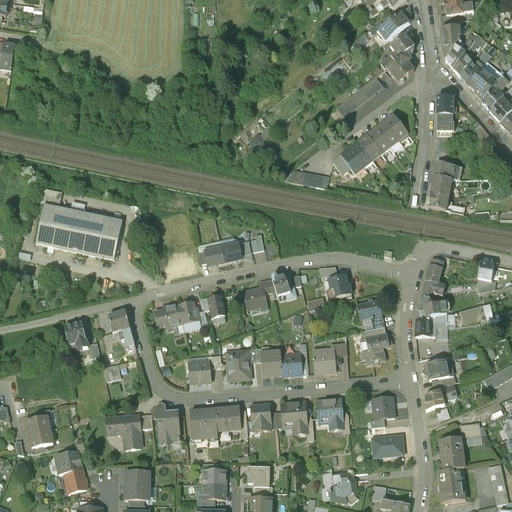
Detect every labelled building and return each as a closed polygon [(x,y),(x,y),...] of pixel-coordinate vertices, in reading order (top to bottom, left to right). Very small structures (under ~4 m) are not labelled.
[(368,0),(366,2),(368,5),(365,6),(367,8),(368,9),(370,7),(379,0),(368,0)] [(406,0),(387,0),(386,1),(390,6),(393,11),(407,0),(406,0)] [(373,11),(372,12),(376,17),(390,6),(386,1),(382,5),(373,11)] [(461,1),(444,4),(446,17),(448,17),(449,17),(463,15),(461,1)] [(23,13),(35,14),(36,4),(24,3),(23,13)] [(367,8),(359,15),(363,21),(371,15),(370,14),(372,12),(373,11),(370,7),(368,9),(367,8)] [(385,28),(379,33),(387,43),(410,25),(408,10),(385,28)] [(363,21),(362,22),(365,25),(376,17),(372,12),(370,14),(371,15),(363,21)] [(446,17),(439,18),(440,27),(452,25),(451,19),(449,17),(448,17),(446,17)] [(381,23),(370,32),(374,37),(379,33),(385,28),(381,23)] [(441,32),(440,32),(445,62),(446,63),(455,47),(464,33),(464,32),(466,29),(453,31),(441,32)] [(405,37),(390,48),(396,55),(399,60),(412,50),(414,49),(405,37)] [(4,47),(3,46),(2,57),(0,69),(0,71),(11,73),(15,48),(4,47)] [(455,47),(446,63),(451,69),(453,72),(463,57),(455,47)] [(468,49),(463,57),(467,62),(474,52),(468,49)] [(399,60),(387,70),(398,85),(414,73),(408,65),(411,62),(407,58),(414,53),(412,50),(399,60)] [(396,55),(380,66),(385,71),(387,70),(399,60),(396,55)] [(463,57),(453,72),(460,80),(471,65),(468,63),(467,62),(463,57)] [(481,62),(475,70),(479,75),(485,66),(481,62)] [(473,68),(471,65),(460,80),(467,89),(479,75),(475,70),(473,68)] [(467,89),(475,94),(473,96),(478,99),(477,100),(482,104),(502,80),(503,78),(487,65),(485,66),(479,75),(467,89)] [(511,80),(505,75),(503,78),(502,80),(508,84),(511,80)] [(376,79),(336,109),(343,118),(383,88),(376,79)] [(482,104),(481,105),(490,114),(502,99),(496,93),(497,92),(498,93),(501,92),(508,84),(502,80),(482,104)] [(508,103),(503,98),(502,99),(490,114),(500,126),(511,113),(511,112),(509,109),(511,105),(511,104),(510,102),(508,103)] [(452,99),(437,99),(437,139),(449,139),(452,139),(452,99)] [(511,113),(500,126),(504,130),(511,122),(511,113)] [(407,136),(393,117),(384,124),(399,143),(407,136)] [(399,143),(384,124),(376,130),(390,149),(399,143)] [(511,181),(511,165),(480,127),(472,135),(510,181),(511,181)] [(390,149),(376,130),(367,137),(381,156),(390,149)] [(381,156),(367,137),(358,144),(373,163),(381,156)] [(449,139),(437,139),(437,156),(439,155),(448,149),(449,139)] [(373,163),(358,144),(350,151),(364,170),(373,163)] [(448,149),(439,155),(437,165),(449,167),(448,149)] [(364,170),(350,151),(341,158),(355,177),(364,170)] [(449,167),(437,165),(434,179),(451,183),(452,183),(459,183),(462,170),(449,167)] [(293,173),(280,182),(297,186),(299,177),(293,173)] [(305,175),(300,174),(299,177),(297,186),(303,187),(305,175)] [(312,176),(305,175),(303,187),(309,188),(312,176)] [(317,177),(312,176),(309,188),(315,189),(317,177)] [(323,178),(317,177),(315,189),(321,190),(323,178)] [(329,180),(323,178),(321,190),(327,191),(329,180)] [(451,183),(434,179),(430,197),(447,201),(451,183)] [(40,191),(40,201),(61,202),(61,192),(40,191)] [(447,201),(430,197),(428,210),(445,213),(446,207),(447,201)] [(122,224),(44,207),(36,246),(114,263),(122,224)] [(464,211),(446,207),(445,213),(463,217),(464,211)] [(261,237),(255,238),(256,242),(251,243),(253,255),(264,253),(261,237)] [(248,244),(237,247),(240,258),(251,255),(248,244)] [(237,247),(221,250),(225,265),(241,262),(240,258),(237,247)] [(221,250),(205,254),(207,265),(208,269),(225,265),(221,250)] [(205,254),(199,255),(201,267),(207,265),(205,254)] [(443,265),(433,262),(432,261),(425,284),(438,287),(443,264),(443,265)] [(493,268),(480,265),(477,281),(491,284),(493,268)] [(335,270),(319,270),(322,284),(329,282),(338,280),(335,270)] [(285,279),(278,281),(276,277),(271,278),(273,283),(276,293),(272,295),(274,301),(285,297),(287,302),(296,299),(293,289),(289,291),(285,279)] [(338,280),(329,282),(331,292),(327,293),(329,302),(352,297),(349,288),(347,288),(345,278),(338,280)] [(273,283),(266,285),(270,295),(272,295),(276,293),(273,283)] [(266,284),(260,285),(261,291),(262,296),(265,296),(270,295),(266,285),(266,284)] [(438,287),(425,284),(423,293),(432,295),(443,298),(445,289),(438,287)] [(261,291),(251,293),(251,294),(243,295),(247,312),(260,309),(259,308),(266,306),(267,308),(265,296),(262,296),(261,291)] [(432,295),(423,293),(420,302),(430,301),(432,295)] [(242,294),(232,295),(233,304),(243,303),(242,294)] [(220,299),(208,301),(207,301),(210,312),(212,321),(219,319),(224,318),(220,299)] [(440,299),(430,301),(420,302),(421,309),(418,310),(419,315),(417,315),(417,324),(429,323),(429,321),(438,319),(445,317),(445,305),(441,305),(440,299)] [(207,301),(200,303),(204,314),(210,312),(207,301)] [(378,303),(357,308),(360,323),(371,321),(382,318),(378,303)] [(193,305),(179,308),(179,309),(183,327),(200,323),(198,315),(196,316),(193,305)] [(172,308),(163,310),(166,326),(167,330),(183,327),(179,309),(172,310),(172,308)] [(163,313),(155,314),(158,328),(166,326),(163,313)] [(136,352),(125,314),(108,319),(112,335),(118,334),(120,343),(125,341),(128,354),(136,352)] [(204,314),(198,315),(200,323),(202,331),(209,330),(204,314)] [(445,317),(438,319),(439,325),(446,324),(445,317)] [(382,318),(371,321),(373,333),(385,330),(382,318)] [(200,323),(183,327),(185,335),(202,331),(200,323)] [(429,323),(417,324),(415,340),(430,340),(429,326),(429,323)] [(439,325),(429,326),(430,340),(435,339),(434,329),(446,329),(446,324),(439,325)] [(81,326),(64,331),(69,348),(81,345),(83,352),(88,351),(81,326)] [(385,330),(373,333),(375,339),(386,337),(385,330)] [(375,339),(360,343),(362,354),(361,355),(363,362),(365,362),(367,367),(373,366),(373,368),(379,366),(379,365),(386,363),(383,351),(390,349),(387,337),(386,337),(375,339)] [(97,346),(88,348),(91,361),(100,359),(97,346)] [(346,347),(338,347),(339,359),(347,359),(346,347)] [(254,352),(247,352),(247,354),(249,354),(250,365),(255,365),(254,352)] [(334,353),(323,354),(323,353),(314,354),(315,377),(335,375),(336,375),(335,361),(334,361),(334,353)] [(247,354),(230,356),(230,360),(227,361),(229,384),(251,382),(249,365),(250,365),(249,354),(247,354)] [(261,357),(261,364),(263,379),(282,377),(281,358),(280,355),(261,357)] [(301,356),(281,358),(282,377),(283,379),(303,378),(302,367),(301,356)] [(446,363),(426,367),(426,368),(428,367),(429,374),(427,375),(427,376),(428,376),(429,383),(429,384),(443,381),(449,380),(449,379),(449,380),(446,364),(446,363)] [(209,364),(189,366),(191,387),(211,385),(209,364)] [(511,367),(511,365),(483,381),(489,392),(511,378),(511,367)] [(118,367),(102,371),(105,385),(121,381),(118,367)] [(443,381),(431,384),(435,393),(445,389),(443,381)] [(456,389),(445,393),(447,400),(448,402),(459,399),(458,395),(457,392),(456,389)] [(440,394),(424,400),(426,414),(444,407),(442,401),(440,394)] [(393,400),(372,402),(374,422),(384,421),(395,420),(393,400)] [(341,402),(317,404),(319,423),(330,422),(331,432),(330,432),(330,433),(343,432),(344,432),(342,418),(341,402)] [(161,405),(151,412),(151,418),(152,421),(158,421),(158,417),(165,416),(164,408),(161,405)] [(305,405),(281,407),(282,415),(283,431),(293,430),(294,438),(307,437),(308,437),(307,422),(305,405)] [(7,410),(0,408),(0,422),(10,425),(7,410)] [(269,408),(251,409),(253,423),(258,423),(259,434),(271,433),(269,416),(269,408)] [(240,410),(215,412),(217,434),(240,432),(241,432),(240,420),(240,410)] [(50,412),(36,416),(38,421),(47,419),(51,418),(50,412)] [(215,412),(190,414),(192,442),(218,440),(217,434),(215,412)] [(171,419),(168,419),(167,418),(167,417),(166,416),(165,416),(158,417),(158,421),(160,445),(174,444),(174,440),(176,439),(177,438),(179,437),(179,435),(178,418),(177,417),(176,416),(175,416),(173,416),(172,416),(171,417),(171,419)] [(151,418),(139,419),(140,432),(153,431),(152,421),(151,418)] [(38,421),(25,424),(27,431),(26,431),(28,438),(50,433),(47,419),(38,421)] [(139,419),(107,421),(108,437),(116,436),(116,433),(124,433),(125,452),(141,450),(140,432),(139,419)] [(374,422),(370,423),(371,431),(385,429),(384,421),(374,422)] [(478,426),(459,429),(461,442),(466,441),(480,439),(482,439),(486,438),(482,429),(479,430),(478,426)] [(104,427),(93,428),(94,449),(105,448),(104,427)] [(50,433),(28,438),(29,445),(30,444),(32,451),(53,447),(50,433)] [(491,448),(486,438),(482,439),(484,450),(491,448)] [(480,439),(466,441),(468,449),(482,447),(481,442),(480,439)] [(457,441),(440,443),(444,474),(461,471),(464,471),(462,458),(459,459),(457,441)] [(21,444),(15,445),(18,457),(24,458),(21,444)] [(83,446),(76,447),(78,454),(80,461),(87,460),(83,446)] [(78,454),(55,459),(59,478),(64,477),(82,473),(80,461),(78,454)] [(2,467),(5,473),(12,470),(9,463),(2,467)] [(499,467),(486,470),(495,508),(506,506),(507,506),(499,467)] [(270,472),(248,471),(248,486),(254,486),(254,490),(268,490),(269,480),(270,480),(270,472)] [(444,474),(437,475),(441,506),(465,503),(461,471),(444,474)] [(82,473),(64,477),(69,496),(87,492),(82,473)] [(212,473),(203,473),(203,488),(225,488),(225,474),(212,473)] [(128,475),(125,475),(125,489),(149,489),(149,475),(144,475),(128,475)] [(341,476),(332,477),(332,486),(334,486),(334,489),(330,490),(330,493),(329,493),(330,496),(331,496),(331,503),(346,506),(348,504),(351,507),(358,501),(355,498),(356,497),(356,490),(353,490),(352,480),(350,480),(349,476),(341,477),(341,476)] [(225,488),(203,488),(203,501),(203,502),(215,502),(225,502),(225,488)] [(149,489),(125,489),(125,502),(128,502),(144,503),(149,503),(149,489)] [(385,496),(373,494),(372,502),(381,503),(382,502),(384,503),(385,496)] [(265,502),(248,502),(247,511),(271,511),(272,503),(272,502),(265,502)] [(384,503),(382,502),(381,503),(380,511),(384,511),(408,511),(409,508),(384,503)]
